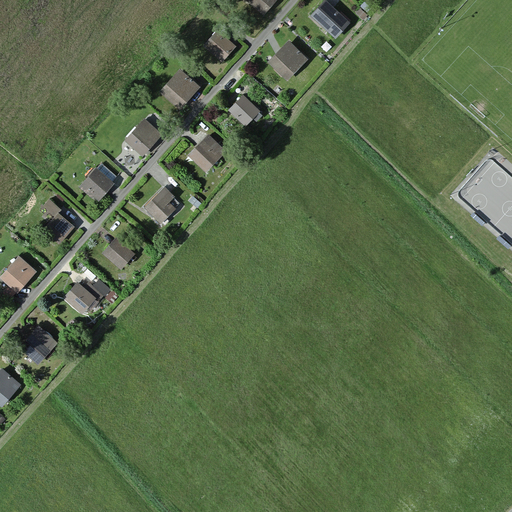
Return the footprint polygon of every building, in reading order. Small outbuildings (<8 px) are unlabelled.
[(272,0),(253,0),(264,10),(272,0)] [(348,23),(325,2),(313,15),(336,36),(348,23)] [(365,2),(361,7),(368,13),(372,8),(365,2)] [(359,9),(355,14),(363,20),(367,15),(359,9)] [(235,43),(217,29),(205,44),(223,59),(235,43)] [(306,57),(288,40),(269,59),(287,77),(306,57)] [(199,85),(179,68),(161,88),(181,106),(199,85)] [(244,94),(231,109),(246,122),(259,107),(244,94)] [(162,131),(144,117),(127,138),(144,152),(162,131)] [(225,151),(208,136),(190,155),(208,171),(225,151)] [(118,176),(102,163),(99,166),(97,165),(81,184),(98,199),(118,176)] [(179,203),(164,188),(145,206),(161,222),(179,203)] [(193,196),(189,201),(197,207),(200,203),(193,196)] [(61,207),(50,197),(44,204),(56,213),(61,207)] [(474,210),(471,214),(483,224),(486,221),(474,210)] [(63,215),(58,211),(44,227),(60,240),(74,224),(72,223),(63,215)] [(500,233),(497,237),(509,247),(511,243),(500,233)] [(134,254),(116,238),(104,252),(122,268),(134,254)] [(35,270),(18,255),(0,275),(11,284),(18,290),(35,270)] [(99,280),(93,288),(103,296),(109,289),(99,280)] [(85,289),(77,283),(65,297),(83,312),(94,299),(98,302),(103,296),(93,288),(89,284),(85,289)] [(18,290),(11,284),(4,291),(11,297),(18,290)] [(57,340),(39,323),(32,331),(27,336),(26,337),(19,344),(38,361),(44,354),(45,352),(50,347),(57,340)] [(21,382),(1,366),(0,367),(0,401),(3,403),(21,382)]
